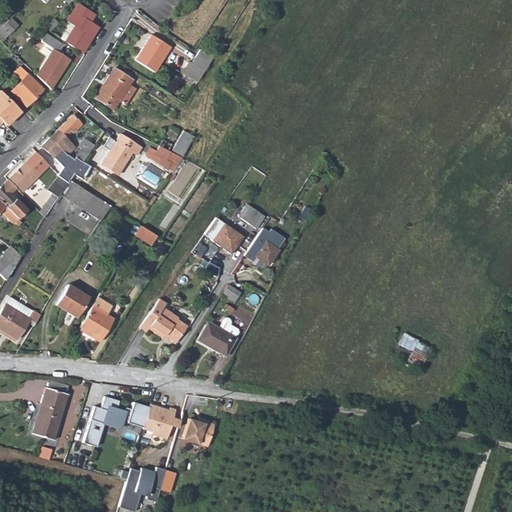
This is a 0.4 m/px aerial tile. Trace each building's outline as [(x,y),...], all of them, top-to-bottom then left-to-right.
[(55,9),(59,13),(66,6),(63,2),(55,9)] [(70,21),(59,37),(80,52),(96,27),(89,22),(93,15),(78,5),(68,20),(70,21)] [(4,13),(0,16),(0,27),(9,19),(4,13)] [(18,25),(10,17),(9,19),(0,27),(0,39),(1,41),(7,35),(18,25)] [(58,22),(53,18),(44,27),(49,30),(58,22)] [(42,31),(38,38),(41,40),(41,41),(44,44),(40,50),(47,56),(34,74),(49,89),(68,59),(56,51),(62,44),(42,31)] [(170,47),(150,35),(134,59),(153,72),(170,47)] [(199,50),(197,54),(209,62),(212,58),(199,50)] [(180,74),(195,84),(203,72),(209,62),(197,54),(191,64),(188,62),(180,74)] [(19,67),(13,73),(20,80),(10,91),(25,106),(42,89),(19,67)] [(113,68),(103,83),(106,84),(96,99),(112,110),(119,101),(125,105),(136,89),(129,85),(132,81),(113,68)] [(93,97),(96,99),(106,84),(103,83),(93,97)] [(19,111),(0,92),(0,119),(2,122),(5,125),(19,111)] [(71,115),(49,138),(66,154),(73,147),(63,138),(70,131),(72,132),(80,124),(71,115)] [(172,150),(182,156),(194,138),(185,132),(172,150)] [(120,135),(116,141),(111,150),(101,164),(118,174),(131,152),(137,155),(142,148),(120,135)] [(104,145),(111,150),(116,141),(110,137),(104,145)] [(59,163),(52,170),(57,175),(57,176),(68,182),(69,181),(83,161),(74,157),(72,160),(66,154),(49,138),(41,146),(59,163)] [(80,149),(74,157),(83,161),(93,145),(84,139),(77,147),(80,149)] [(174,170),(181,157),(159,146),(157,150),(150,147),(146,154),(168,169),(169,167),(174,170)] [(49,166),(35,153),(10,178),(23,191),(49,166)] [(68,182),(57,176),(47,191),(52,194),(39,212),(45,217),(68,182)] [(312,182),(307,179),(288,208),(293,211),(297,205),(302,207),(316,189),(310,186),(312,182)] [(74,204),(100,221),(110,206),(72,182),(63,196),(74,204)] [(1,187),(0,187),(0,200),(17,218),(26,209),(6,188),(3,190),(1,187)] [(12,223),(17,218),(0,200),(0,211),(12,223)] [(264,218),(246,203),(237,215),(254,229),(264,218)] [(32,214),(40,224),(45,217),(39,212),(37,209),(32,214)] [(242,236),(215,217),(204,234),(231,253),(242,236)] [(156,236),(140,226),(134,235),(150,245),(156,236)] [(268,232),(262,227),(244,255),(253,261),(256,256),(268,264),(279,249),(277,248),(284,237),(271,228),(268,232)] [(11,246),(2,254),(3,255),(14,266),(20,255),(11,246)] [(0,258),(0,271),(7,278),(14,266),(3,255),(0,258)] [(219,266),(209,261),(205,267),(218,276),(219,266)] [(266,272),(258,267),(247,284),(263,293),(276,269),(271,265),(266,272)] [(247,287),(230,276),(224,285),(226,286),(241,296),(247,287)] [(87,297),(66,285),(54,305),(74,317),(87,297)] [(241,296),(226,286),(221,294),(236,304),(241,296)] [(0,329),(16,339),(26,321),(28,318),(35,322),(39,315),(9,296),(1,309),(0,311),(0,329)] [(179,316),(165,307),(162,306),(165,302),(159,298),(150,311),(140,326),(147,330),(149,328),(164,338),(166,334),(169,337),(177,341),(188,325),(180,319),(179,316)] [(113,319),(92,306),(77,329),(99,342),(113,319)] [(219,325),(207,320),(198,337),(227,353),(236,335),(239,329),(238,326),(230,322),(231,319),(229,316),(227,315),(224,315),(222,317),(221,320),(219,325)] [(404,361),(418,368),(429,347),(402,333),(396,344),(408,352),(404,361)] [(50,378),(48,387),(69,391),(68,396),(81,398),(83,385),(50,378)] [(34,423),(31,433),(53,440),(67,394),(44,388),(39,405),(44,406),(38,424),(34,423)] [(142,427),(148,407),(130,402),(128,409),(122,407),(121,411),(113,408),(115,400),(100,396),(97,408),(90,406),(80,443),(93,447),(100,423),(117,428),(120,418),(125,420),(124,422),(142,427)] [(168,409),(149,404),(148,407),(142,427),(142,429),(153,432),(152,434),(168,439),(172,425),(176,409),(169,407),(168,409)] [(39,405),(34,423),(38,424),(44,406),(39,405)] [(184,411),(176,409),(172,425),(179,427),(184,411)] [(208,446),(215,424),(205,421),(204,423),(198,421),(189,418),(183,438),(208,446)] [(115,468),(113,476),(125,480),(127,472),(115,468)] [(166,471),(156,468),(150,487),(160,490),(166,471)] [(170,492),(176,473),(166,471),(160,490),(170,492)]
